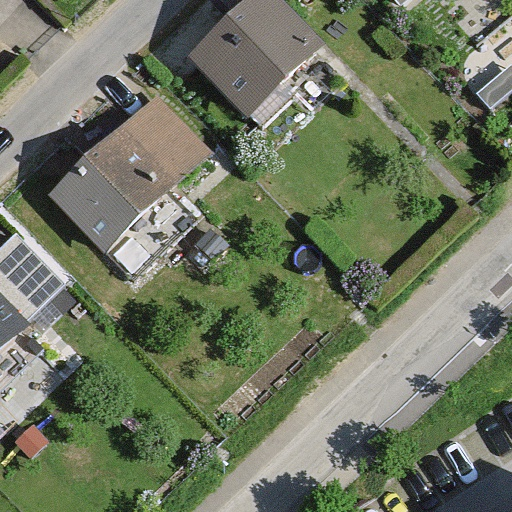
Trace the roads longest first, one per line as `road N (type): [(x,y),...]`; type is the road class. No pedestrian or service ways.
road 1 (residential): [(511,272),(260,511)]
road 2 (residential): [(0,142),(144,0)]
